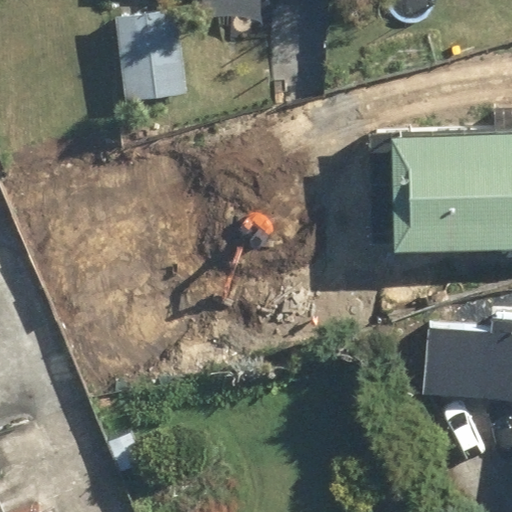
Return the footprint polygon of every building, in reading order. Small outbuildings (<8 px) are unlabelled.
[(180,0),(117,0),(123,100),(186,96),(180,0)] [(511,117),(394,113),(389,230),(511,235),(511,117)] [(387,123),(323,121),(319,239),(382,241),(387,123)] [(511,309),(429,304),(423,384),(511,390),(511,309)] [(52,511),(45,494),(0,511),(52,511)]
